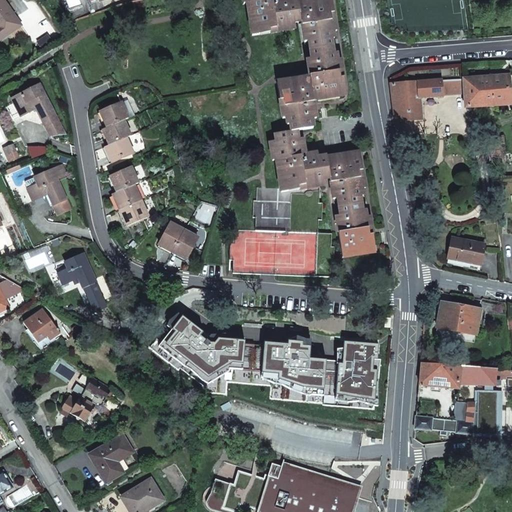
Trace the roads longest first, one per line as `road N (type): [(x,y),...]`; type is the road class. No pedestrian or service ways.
road 1 (residential): [(409,299),(163,279),(129,268),(104,238),(74,79)]
road 2 (unclassified): [(370,60),(409,276)]
road 3 (unclassified): [(409,299),(402,457)]
road 4 (residential): [(370,60),(511,44)]
road 5 (residential): [(63,511),(0,403)]
